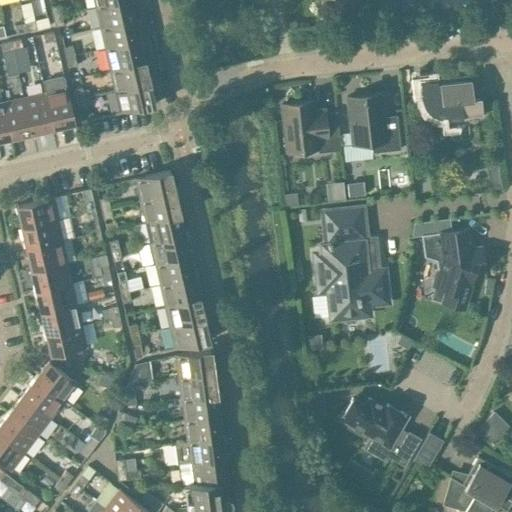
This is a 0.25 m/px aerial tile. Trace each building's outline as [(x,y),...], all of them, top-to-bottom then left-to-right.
[(135,19),(130,0),(119,0),(95,6),(100,27),(135,19)] [(429,0),(416,0),(418,16),(431,14),(429,0)] [(61,14),(58,4),(50,6),(52,16),(61,14)] [(63,23),(61,14),(52,16),(54,25),(63,23)] [(48,25),(46,17),(34,20),(36,28),(48,25)] [(139,40),(135,19),(100,27),(105,48),(139,40)] [(34,20),(25,22),(27,30),(36,28),(34,20)] [(27,30),(25,22),(14,25),(16,33),(27,30)] [(52,31),(42,33),(44,41),(54,39),(52,31)] [(22,46),(20,38),(10,41),(12,49),(22,46)] [(144,61),(139,40),(105,48),(110,69),(144,61)] [(12,49),(10,41),(0,43),(2,51),(12,49)] [(71,45),(63,47),(65,57),(74,55),(71,45)] [(76,65),(74,55),(65,57),(68,66),(76,65)] [(149,82),(144,61),(110,69),(115,90),(149,82)] [(484,97),(484,96),(472,97),(471,88),(475,88),(473,75),(478,74),(477,73),(435,79),(435,80),(438,79),(440,92),(419,94),(419,96),(422,95),(422,100),(423,102),(423,104),(425,107),(426,109),(427,110),(429,112),(431,113),(433,114),(436,115),(438,115),(440,116),(447,115),(448,124),(474,121),(474,115),(482,114),(480,97),(484,97)] [(75,122),(67,88),(64,76),(42,81),(45,93),(53,127),(75,122)] [(154,104),(149,82),(115,90),(120,112),(154,104)] [(81,87),(72,89),(75,99),(84,97),(81,87)] [(383,108),(381,92),(347,96),(352,144),(370,142),(372,152),(400,149),(395,107),(383,108)] [(53,127),(45,93),(24,98),(31,132),(53,127)] [(86,107),(84,97),(75,99),(77,109),(86,107)] [(31,132),(24,98),(3,103),(10,137),(31,132)] [(339,133),(336,111),(325,112),(324,111),(314,112),(312,100),(281,103),(287,151),(318,148),(316,137),(327,136),(327,135),(339,133)] [(0,139),(10,137),(3,103),(0,103),(0,139)] [(174,192),(169,170),(135,178),(140,199),(174,192)] [(91,196),(90,189),(81,190),(84,202),(92,200),(91,196)] [(179,213),(174,192),(140,199),(145,221),(179,213)] [(56,219),(53,205),(51,197),(17,205),(22,227),(56,219)] [(109,207),(107,197),(98,199),(100,208),(109,207)] [(95,209),(92,200),(84,202),(86,211),(95,209)] [(388,302),(384,269),(377,270),(373,240),(365,240),(362,206),(323,211),(327,245),(318,246),(320,263),(315,264),(318,292),(328,291),(331,318),(369,314),(368,304),(388,302)] [(111,216),(109,207),(100,208),(103,218),(111,216)] [(184,234),(179,213),(145,221),(150,242),(184,234)] [(61,240),(56,219),(22,227),(26,248),(61,240)] [(100,231),(97,221),(89,223),(91,233),(100,231)] [(467,228),(451,230),(421,234),(424,256),(436,260),(438,274),(434,285),(447,289),(443,302),(462,308),(474,269),(484,267),(481,247),(470,249),(467,228)] [(102,240),(100,231),(91,233),(93,242),(102,240)] [(189,255),(184,234),(150,242),(154,263),(189,255)] [(119,249),(116,239),(108,241),(110,251),(119,249)] [(66,261),(61,240),(26,248),(31,269),(66,261)] [(121,259),(119,249),(110,251),(113,261),(121,259)] [(194,276),(189,255),(154,263),(159,284),(194,276)] [(70,282),(66,261),(31,269),(36,290),(70,282)] [(109,273),(107,263),(98,265),(101,275),(109,273)] [(111,283),(109,273),(101,275),(103,285),(111,283)] [(199,297),(194,276),(159,284),(164,305),(199,297)] [(128,291),(126,281),(117,283),(120,293),(128,291)] [(75,303),(70,282),(36,290),(41,311),(75,303)] [(131,301),(128,291),(120,293),(124,313),(144,309),(142,298),(131,301)] [(203,318),(199,297),(164,305),(169,326),(203,318)] [(80,324),(75,303),(41,311),(46,332),(80,324)] [(119,316),(116,305),(108,307),(110,318),(119,316)] [(121,325),(119,316),(110,318),(112,327),(121,325)] [(209,340),(203,318),(169,326),(174,348),(209,340)] [(138,333),(135,323),(127,325),(130,335),(138,333)] [(85,346),(80,324),(46,332),(51,354),(85,346)] [(140,343),(138,333),(130,335),(132,345),(140,343)] [(213,372),(210,349),(175,354),(178,376),(213,372)] [(48,360),(35,378),(63,399),(76,381),(48,360)] [(140,372),(132,369),(128,379),(137,382),(140,372)] [(216,393),(213,372),(178,376),(181,398),(216,393)] [(63,399),(35,378),(22,395),(50,416),(63,399)] [(133,391),(137,382),(128,379),(125,388),(133,391)] [(219,414),(216,393),(181,398),(184,419),(219,414)] [(322,393),(310,395),(313,415),(325,413),(322,393)] [(50,416),(22,395),(9,412),(37,434),(50,416)] [(391,405),(387,402),(384,407),(368,397),(364,404),(352,397),(340,418),(349,423),(347,427),(363,436),(365,432),(391,448),(387,455),(404,465),(420,438),(408,431),(408,432),(400,428),(407,415),(392,405),(393,403),(392,403),(391,405)] [(122,422),(125,413),(117,410),(114,420),(122,422)] [(37,434),(9,412),(0,423),(0,433),(24,451),(37,434)] [(222,436),(219,414),(184,419),(187,441),(222,436)] [(105,427),(108,418),(100,415),(97,425),(105,427)] [(119,432),(122,422),(114,420),(111,429),(119,432)] [(104,432),(105,427),(97,425),(89,434),(91,435),(98,440),(104,432)] [(431,429),(415,458),(430,466),(446,438),(431,429)] [(24,451),(0,433),(0,461),(10,469),(24,451)] [(92,447),(98,440),(91,435),(85,442),(92,447)] [(225,457),(222,436),(187,441),(173,443),(176,464),(178,464),(190,462),(225,457)] [(85,456),(92,447),(85,442),(78,451),(85,456)] [(493,511),(496,504),(509,511),(510,510),(506,508),(511,498),(511,481),(511,482),(511,480),(511,475),(473,453),(472,454),(476,456),(462,482),(449,475),(448,476),(451,478),(444,502),(465,508),(462,511),(493,511)] [(228,479),(225,457),(190,462),(178,464),(181,484),(183,484),(193,483),(193,484),(218,480),(218,481),(228,479)] [(124,469),(123,458),(114,460),(116,470),(124,469)] [(125,479),(124,469),(116,470),(117,480),(125,479)] [(65,483),(72,475),(65,470),(59,478),(65,483)] [(87,480),(80,475),(74,482),(81,487),(87,480)] [(59,491),(65,483),(59,478),(52,486),(59,491)] [(219,481),(218,481),(218,480),(193,484),(193,483),(183,484),(186,511),(222,511),(222,507),(221,496),(219,481)] [(74,496),(81,487),(74,482),(68,491),(74,496)] [(31,492),(22,486),(17,493),(25,499),(31,492)] [(146,511),(148,510),(119,489),(106,506),(113,511),(146,511)] [(149,503),(154,497),(146,490),(141,497),(149,503)] [(33,505),(38,498),(31,492),(25,499),(33,505)] [(226,495),(221,496),(222,507),(228,506),(230,505),(231,504),(231,502),(231,501),(231,500),(230,498),(230,497),(229,496),(228,496),(226,495)] [(162,503),(154,497),(149,503),(157,509),(162,503)]
